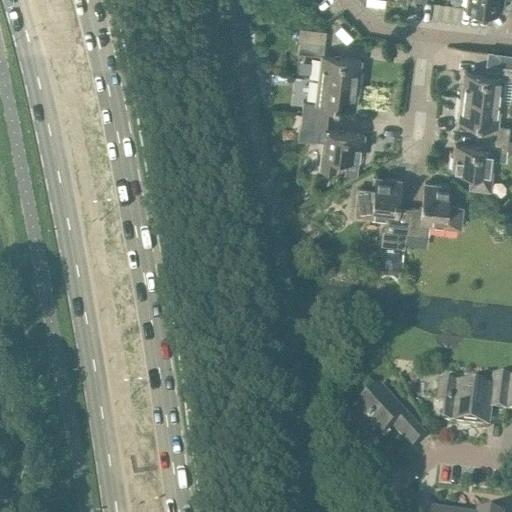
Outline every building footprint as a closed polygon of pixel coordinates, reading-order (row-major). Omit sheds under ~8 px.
[(495,11),(496,0),(464,0),(463,7),(495,11)] [(316,80),(357,85),(360,60),(322,56),(325,31),(299,27),(297,41),(299,41),(297,53),(319,56),(316,80)] [(461,97),(500,102),(503,79),(511,80),(511,66),(491,64),(489,76),(463,73),(461,97)] [(354,109),(357,85),(316,80),(314,103),(302,102),(299,128),(311,129),(310,140),(321,141),(322,129),(325,129),(328,106),(354,109)] [(497,125),(500,102),(461,97),(458,121),(483,125),(482,137),(508,140),(510,127),(497,125)] [(363,134),(325,129),(322,129),(321,141),(317,170),(336,172),(337,157),(360,160),(363,134)] [(507,153),(508,140),(482,137),(480,148),(455,145),(452,170),(471,172),(469,187),(489,190),(493,159),(506,161),(507,153)] [(406,234),(409,208),(397,207),(400,181),(375,178),(371,218),(385,220),(384,231),(406,234)] [(409,208),(406,234),(420,235),(427,236),(429,225),(460,229),(463,207),(446,204),(448,187),(424,184),(421,209),(409,208)] [(358,188),(355,211),(371,213),(373,201),(374,190),(358,188)] [(384,231),(383,243),(405,246),(406,234),(384,231)] [(406,234),(405,246),(406,246),(419,247),(420,235),(406,234)] [(318,239),(310,244),(322,264),(331,258),(318,239)] [(505,412),(509,378),(491,376),(489,389),(438,382),(435,404),(443,405),(441,422),(488,428),(490,410),(505,412)] [(424,437),(378,386),(343,418),(369,447),(391,428),(411,449),(424,437)]
